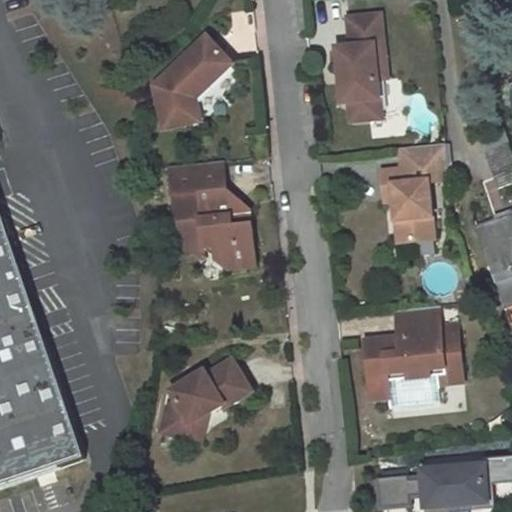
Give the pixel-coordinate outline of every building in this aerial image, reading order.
[(379,115),(374,76),(385,75),(377,15),(344,19),(348,46),(336,48),(342,102),(346,101),(349,119),(379,115)] [(207,40),(153,86),(166,130),(204,123),(197,102),(233,67),(207,40)] [(257,138),(256,160),(270,159),(267,136),(257,138)] [(502,139),(480,143),(486,176),(508,172),(502,139)] [(406,246),(436,242),(429,182),(446,180),(443,144),(396,149),(398,170),(381,172),(383,189),(393,187),(394,197),(396,223),(403,222),(406,246)] [(0,154),(0,491),(81,464),(0,227),(0,195),(13,191),(0,154)] [(172,166),(177,231),(181,230),(183,247),(214,245),(215,261),(226,269),(255,267),(252,210),(240,212),(226,194),(224,162),(172,166)] [(383,189),(384,199),(394,197),(393,187),(383,189)] [(511,225),(507,212),(470,226),(499,309),(511,303),(511,225)] [(396,223),(399,247),(406,246),(403,222),(396,223)] [(374,340),(379,398),(397,396),(398,408),(444,404),(443,389),(442,379),(467,377),(462,329),(444,331),(441,308),(396,312),(398,341),(388,342),(388,339),(374,340)] [(187,424),(203,415),(220,405),(221,408),(247,392),(228,359),(202,375),(200,371),(193,375),(180,382),(166,391),(172,400),(164,406),(158,434),(183,439),(187,424)] [(180,382),(193,375),(191,371),(178,378),(180,382)] [(443,389),(468,387),(467,377),(442,379),(443,389)] [(187,424),(183,439),(196,442),(203,415),(187,424)] [(511,455),(375,467),(379,508),(489,499),(488,481),(511,479),(511,455)]
